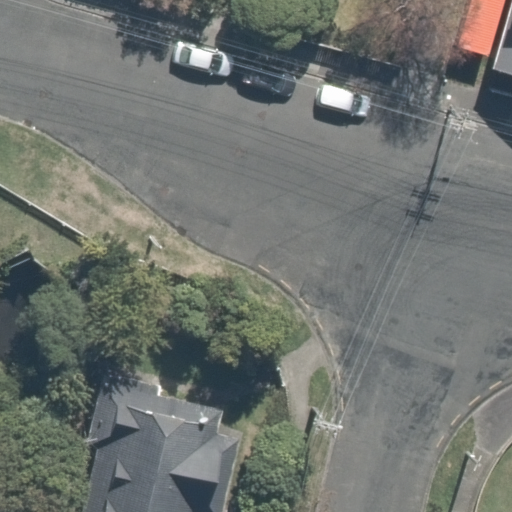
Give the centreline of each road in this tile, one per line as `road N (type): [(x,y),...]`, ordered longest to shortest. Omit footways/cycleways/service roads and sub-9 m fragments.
road 1 (residential): [(426,217),(230,157),(76,82),(0,58)]
road 2 (residential): [(426,217),(361,511)]
